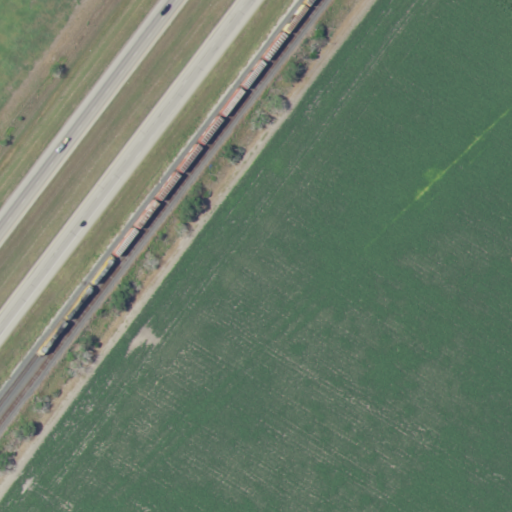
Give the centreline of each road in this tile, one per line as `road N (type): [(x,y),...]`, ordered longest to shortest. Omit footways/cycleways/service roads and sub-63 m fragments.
road 1 (trunk): [(0,329),(251,0)]
road 2 (trunk): [(178,0),(0,233)]
